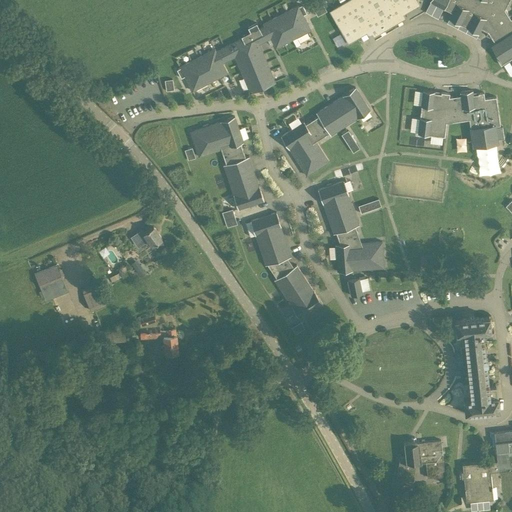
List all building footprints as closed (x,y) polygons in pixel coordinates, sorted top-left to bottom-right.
[(311,0),(309,2),(317,15),(326,10),(320,0),(311,0)] [(346,0),(329,10),(348,42),(370,29),(373,35),(405,17),(403,13),(419,4),(416,0),(346,0)] [(430,0),(453,11),(450,17),(479,33),(482,27),(489,31),(496,42),(492,44),(499,55),(497,57),(502,65),(511,57),(511,17),(511,18),(506,8),(509,0),(430,0)] [(180,67),(177,69),(181,78),(185,76),(185,77),(186,77),(188,80),(187,80),(192,91),(227,72),(222,62),(235,56),(236,58),(238,64),(241,70),(242,73),(249,91),(250,92),(260,88),(260,87),(263,85),(264,86),(275,82),(274,79),(270,71),(270,69),(268,64),(266,60),(264,54),(263,53),(259,43),(270,37),(275,47),(276,47),(283,43),(284,43),(291,39),(296,36),(309,30),(311,29),(305,19),(304,19),(303,16),(304,16),(303,14),(306,13),(302,4),(299,6),(298,5),(263,23),(264,26),(259,28),(259,27),(256,22),(247,27),(250,31),(241,36),(242,37),(216,51),(215,48),(180,66),(180,67)] [(165,79),(166,89),(173,89),(172,78),(165,79)] [(306,175),(329,160),(316,141),(329,132),(330,135),(331,135),(331,134),(357,117),(357,118),(370,109),(355,86),(342,95),(343,95),(316,112),(318,115),(305,123),(304,121),(281,136),(289,148),(306,175)] [(423,89),(421,104),(421,106),(420,116),(419,116),(418,133),(444,136),(446,122),(469,118),(470,127),(472,142),(498,138),(496,125),(500,124),(499,115),(496,96),(484,97),(483,91),(478,92),(478,93),(473,94),(472,89),(459,91),(460,95),(449,96),(449,92),(441,91),(441,93),(434,92),(434,91),(423,89)] [(190,131),(199,156),(221,149),(226,163),(223,164),(223,165),(224,165),(234,194),(233,194),(238,209),(264,200),(259,185),(259,186),(249,156),(245,157),(240,143),(243,142),(235,116),(220,121),(190,131)] [(341,134),(353,152),(360,148),(348,130),(341,134)] [(188,158),(195,156),(192,146),(185,148),(188,158)] [(363,163),(356,165),(360,177),(367,175),(363,163)] [(361,242),(355,226),(359,224),(358,224),(348,195),(343,180),(318,189),(323,203),(333,233),(336,232),(340,243),(335,244),(337,271),(352,270),(352,269),(384,267),(382,241),(361,242)] [(378,198),(358,205),(361,213),(381,206),(378,198)] [(237,224),(232,208),(222,212),(227,227),(237,224)] [(250,220),(255,235),(265,264),(265,265),(267,264),(276,278),(274,279),(274,280),(274,279),(291,305),(291,306),(299,318),(322,303),(314,291),(313,291),(296,265),(297,265),(296,264),(293,266),(287,257),(291,256),(291,255),(290,256),(280,226),(281,226),(276,211),(250,220)] [(162,239),(153,226),(143,233),(141,230),(130,237),(135,244),(137,243),(140,246),(147,240),(151,247),(162,239)] [(144,271),(137,259),(131,263),(139,275),(144,271)] [(68,291),(56,262),(33,272),(45,300),(68,291)] [(362,293),(359,277),(347,280),(350,295),(362,293)] [(96,287),(94,283),(81,288),(83,293),(91,311),(106,304),(97,286),(96,287)] [(75,317),(68,298),(61,301),(63,306),(58,308),(63,321),(75,317)] [(163,353),(165,352),(165,353),(178,352),(176,333),(177,333),(176,328),(160,330),(159,324),(156,324),(155,312),(139,318),(140,334),(147,334),(147,338),(163,336),(164,344),(162,344),(161,346),(161,351),(163,353)] [(488,387),(485,362),(487,361),(486,356),(485,355),(482,330),(490,329),(489,316),(455,319),(456,332),(463,332),(465,344),(460,344),(461,352),(465,352),(470,398),(463,399),(465,412),(498,408),(497,395),(496,386),(488,387)] [(113,344),(112,340),(125,339),(124,331),(102,333),(103,345),(113,344)] [(511,470),(511,430),(493,432),(496,461),(461,464),(462,471),(460,472),(461,479),(463,478),(465,498),(467,497),(469,499),(469,501),(488,500),(488,497),(489,495),(492,495),(489,472),(497,471),(497,472),(511,470)] [(415,440),(415,437),(411,438),(411,440),(403,441),(405,457),(399,457),(396,478),(413,481),(415,463),(425,462),(427,477),(444,475),(440,440),(423,442),(419,442),(419,440),(415,440)]
